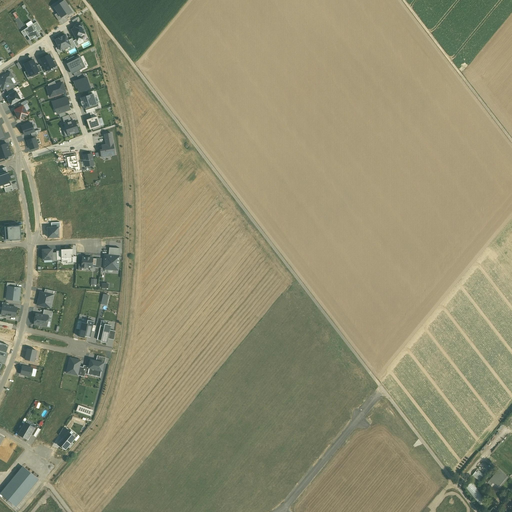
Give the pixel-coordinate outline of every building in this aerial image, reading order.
[(72,12),(64,1),(54,8),(58,13),(61,18),(67,14),(68,15),(72,12)] [(37,22),(33,24),(36,28),(35,29),(37,32),(41,29),(37,22)] [(85,34),(80,23),(75,26),(76,27),(71,29),(76,40),(77,42),(82,39),(81,36),(85,34)] [(33,24),(24,30),(27,35),(30,40),(34,38),(33,37),(35,37),(36,39),(40,36),(37,32),(35,29),(36,28),(33,24)] [(58,47),(60,51),(64,49),(67,47),(70,46),(71,46),(68,41),(65,35),(62,37),(62,36),(58,38),(58,39),(55,40),(58,47)] [(43,65),(46,71),(55,66),(52,61),(49,55),(40,59),(43,65)] [(68,63),(66,64),(71,74),(73,73),(79,70),(85,68),(80,57),(75,60),(68,63)] [(27,71),(30,76),(39,72),(36,67),(33,60),(24,65),(27,71)] [(13,78),(10,72),(0,77),(0,87),(0,88),(1,87),(3,90),(6,89),(14,84),(11,79),(13,78)] [(79,92),(90,89),(86,77),(78,80),(74,81),(75,86),(77,86),(79,92)] [(49,87),(47,88),(50,97),(65,92),(62,83),(56,85),(49,87)] [(16,88),(14,84),(6,89),(8,92),(14,89),(16,88)] [(16,91),(15,91),(9,95),(6,97),(11,105),(20,100),(16,91)] [(94,98),(93,94),(89,96),(80,98),(81,102),(82,106),(83,105),(84,108),(85,108),(96,104),(94,98)] [(65,111),(70,110),(68,102),(69,102),(67,97),(53,102),(56,114),(58,113),(65,111)] [(96,104),(85,108),(87,114),(90,113),(95,111),(94,108),(99,107),(98,104),(96,104)] [(14,111),(19,119),(22,118),(28,115),(23,106),(20,108),(14,111)] [(64,124),(72,122),(70,115),(66,116),(62,117),(64,124)] [(91,119),(87,120),(90,130),(100,126),(97,117),(91,119)] [(78,132),(75,121),(72,122),(64,124),(65,126),(62,127),(64,133),(67,132),(68,136),(74,134),(74,133),(78,132)] [(21,127),(24,135),(31,132),(34,131),(32,123),(21,127)] [(38,147),(35,138),(27,140),(30,150),(38,147)] [(99,146),(100,150),(101,156),(107,155),(108,154),(110,153),(112,154),(115,154),(112,141),(106,142),(106,145),(103,145),(99,146)] [(11,156),(7,144),(0,146),(0,159),(4,158),(11,156)] [(77,154),(63,156),(64,157),(65,157),(67,169),(73,168),(74,172),(80,171),(77,154)] [(83,155),(84,161),(85,167),(85,166),(87,166),(88,166),(91,166),(91,165),(94,165),(91,154),(89,154),(86,155),(83,155)] [(0,185),(3,184),(9,183),(9,182),(8,180),(10,180),(8,174),(6,174),(5,173),(5,172),(0,173),(0,185)] [(9,183),(3,184),(5,192),(13,191),(10,182),(9,182),(9,183)] [(21,238),(20,226),(9,227),(4,227),(6,240),(21,238)] [(48,237),(58,237),(58,228),(51,228),(47,228),(48,237)] [(109,248),(108,256),(119,257),(120,249),(109,248)] [(52,253),(52,249),(42,250),(43,260),(52,260),(52,253)] [(61,251),(61,260),(61,262),(68,262),(68,260),(72,260),(73,260),(73,257),(73,249),(61,250),(61,251)] [(104,269),(118,270),(119,257),(108,256),(105,256),(104,269)] [(86,267),(92,268),(92,265),(93,259),(93,258),(82,258),(82,265),(81,269),(86,269),(86,267)] [(11,271),(10,280),(21,281),(21,272),(11,271)] [(6,299),(19,301),(20,288),(15,288),(8,287),(6,299)] [(51,308),(54,295),(53,295),(44,293),(40,292),(37,305),(51,308)] [(15,316),(16,308),(9,307),(3,306),(1,314),(7,315),(15,316)] [(43,315),(36,314),(34,324),(45,326),(46,321),(47,321),(48,316),(43,315)] [(92,331),(93,325),(94,322),(88,320),(87,324),(85,336),(90,337),(92,331)] [(85,336),(87,324),(81,322),(79,330),(78,336),(84,338),(85,336)] [(100,325),(97,340),(101,341),(100,342),(107,343),(108,338),(110,330),(111,325),(105,324),(104,326),(100,325)] [(0,342),(0,351),(6,354),(8,346),(0,342)] [(37,351),(27,349),(25,359),(34,362),(37,351)] [(97,356),(96,362),(103,363),(104,364),(106,358),(97,356)] [(70,374),(77,375),(79,366),(81,361),(70,358),(67,370),(71,371),(70,374)] [(96,362),(90,360),(87,374),(100,377),(103,363),(96,362)] [(31,377),(33,369),(30,368),(22,366),(20,374),(31,377)] [(76,411),(91,416),(92,412),(78,407),(76,411)] [(34,428),(25,423),(18,435),(27,441),(31,434),(34,428)] [(40,430),(35,426),(34,428),(31,434),(36,437),(40,430)] [(62,447),(65,449),(75,438),(72,435),(74,432),(71,430),(70,431),(66,429),(62,437),(63,438),(58,445),(62,448),(62,447)] [(482,462),(477,468),(484,474),(490,468),(482,462)] [(16,506),(38,480),(23,467),(0,494),(16,506)] [(484,475),(476,469),(471,476),(478,482),(484,475)] [(499,470),(493,477),(496,480),(499,476),(502,473),(499,470)] [(494,483),(488,490),(493,494),(504,480),(499,476),(496,480),(494,483)] [(487,502),(471,482),(465,487),(480,507),(487,502)] [(509,511),(511,509),(511,495),(507,500),(501,507),(507,511),(509,511)]
